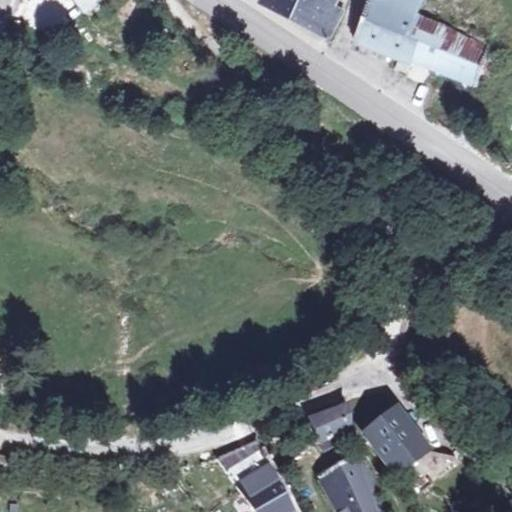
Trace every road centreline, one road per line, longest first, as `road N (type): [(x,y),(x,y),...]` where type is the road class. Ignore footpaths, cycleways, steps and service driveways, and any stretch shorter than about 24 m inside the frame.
road 1 (residential): [(401,296),(379,368),(227,435),(119,448),(0,438)]
road 2 (track): [(178,0),(193,28),(362,187),(390,230),(401,296)]
road 3 (tertiary): [(324,73),(511,197)]
road 4 (track): [(511,481),(379,368)]
road 5 (tertiary): [(211,0),(324,73)]
